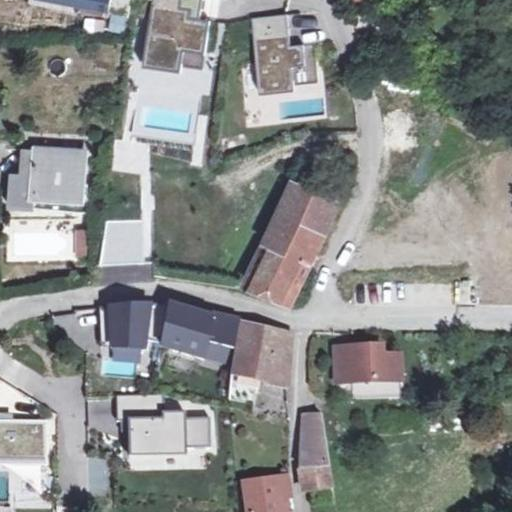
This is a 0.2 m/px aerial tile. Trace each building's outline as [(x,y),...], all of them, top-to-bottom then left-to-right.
[(47,0),(111,13),(113,0),(47,0)] [(182,0),(154,0),(146,62),(205,70),(212,21),(192,18),(194,10),(182,8),(182,0)] [(0,23),(17,25),(19,4),(0,2),(0,23)] [(129,18),(113,15),(110,32),(127,36),(129,18)] [(290,15),(253,18),(262,88),(321,83),(316,44),(292,46),(290,15)] [(405,121),(405,131),(428,132),(428,121),(405,121)] [(43,210),(44,199),(85,201),(87,153),(24,150),(22,175),(13,175),(12,208),(43,217),(43,210)] [(287,206),(329,226),(341,204),(298,183),(287,206)] [(264,254),(251,280),(294,302),(306,277),(329,226),(287,206),(264,254)] [(90,260),(90,231),(76,231),(76,260),(90,260)] [(311,280),(306,277),(294,302),(251,280),(247,289),(292,307),(298,308),(311,280)] [(150,304),(111,306),(112,350),(145,351),(150,304)] [(206,356),(209,338),(233,343),(238,320),(214,317),(171,305),(161,347),(206,356)] [(101,350),(112,350),(111,306),(100,307),(101,350)] [(231,368),(230,398),(253,404),(260,377),(288,383),(291,332),(243,321),(235,369),(231,368)] [(383,355),(383,346),(336,347),(338,379),(400,379),(399,355),(383,355)] [(167,373),(195,375),(196,362),(168,360),(167,373)] [(118,421),(129,421),(166,419),(165,398),(117,398),(118,421)] [(305,414),(302,467),(331,467),(323,414),(305,414)] [(166,419),(129,421),(132,460),(186,461),(188,450),(211,450),(210,417),(166,419)] [(49,425),(0,424),(0,469),(48,470),(49,425)] [(87,459),(90,500),(111,499),(109,458),(87,459)] [(331,467),(302,467),(300,491),(334,492),(331,467)] [(284,511),(280,474),(245,482),(247,511),(284,511)]
